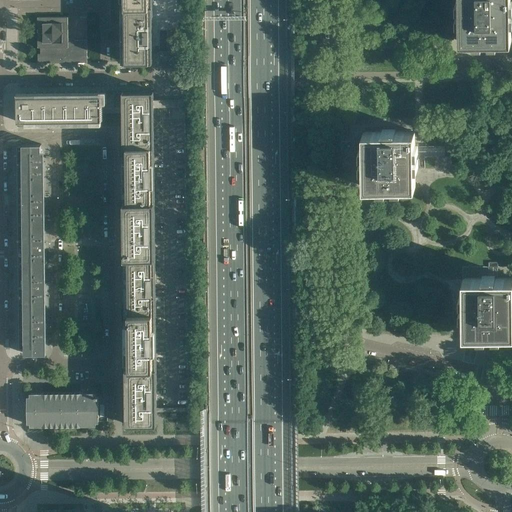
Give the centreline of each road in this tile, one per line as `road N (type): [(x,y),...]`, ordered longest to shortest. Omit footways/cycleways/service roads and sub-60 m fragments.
road 1 (unclassified): [(501,441),(501,395),(493,382),(360,343),(337,316),(332,0)]
road 2 (motorway): [(265,511),(260,0)]
road 3 (motorway): [(231,0),(236,511)]
road 4 (tertiary): [(26,470),(476,463)]
road 5 (residential): [(57,363),(112,360),(109,139),(55,135)]
road 6 (residential): [(57,363),(55,135)]
road 7 (residential): [(185,78),(0,78)]
